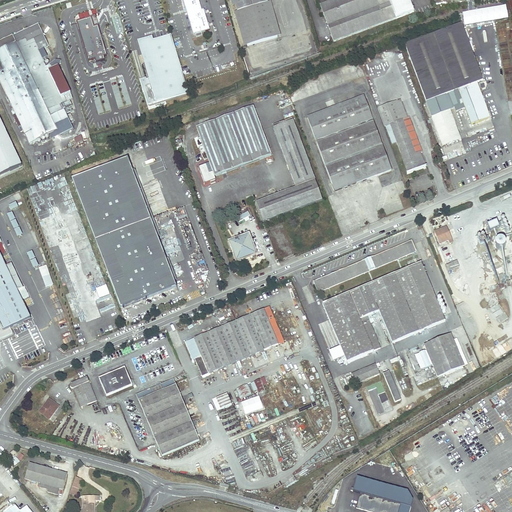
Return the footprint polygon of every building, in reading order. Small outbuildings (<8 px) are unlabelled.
[(182,0),(194,35),(196,34),(197,37),(203,35),(202,32),(211,30),(204,9),(202,10),(198,0),(182,0)] [(233,0),(247,46),(277,37),(265,0),(233,0)] [(330,0),(319,4),(321,9),(323,9),(324,11),(322,12),(324,15),(327,14),(334,34),(331,35),(333,42),(395,18),(396,19),(413,12),(408,0),(330,0)] [(327,14),(324,15),(331,35),(334,34),(327,14)] [(93,26),(90,18),(78,21),(90,59),(96,57),(97,61),(104,59),(103,55),(106,54),(97,26),(94,27),(93,26)] [(437,45),(465,35),(461,23),(433,34),(437,45)] [(0,82),(24,135),(31,132),(35,141),(57,131),(54,126),(68,119),(60,104),(62,103),(62,102),(65,101),(63,97),(65,102),(72,99),(69,94),(70,93),(57,67),(52,69),(47,71),(45,67),(44,64),(41,59),(40,56),(38,51),(42,49),(48,46),(38,24),(23,31),(26,38),(0,49),(0,82)] [(23,31),(0,41),(0,49),(26,38),(23,31)] [(433,34),(404,44),(426,101),(448,93),(450,97),(456,94),(437,45),(433,34)] [(437,45),(456,94),(459,93),(471,124),(489,117),(476,82),(482,80),(465,35),(437,45)] [(152,40),(146,42),(148,50),(150,57),(143,59),(149,78),(150,83),(140,86),(146,105),(188,93),(171,36),(164,38),(153,41),(152,40)] [(152,38),(138,42),(141,52),(148,50),(146,42),(152,40),(152,38)] [(334,191),(391,170),(363,96),(307,117),(334,191)] [(406,119),(400,100),(395,102),(402,120),(406,119)] [(395,102),(377,108),(384,127),(386,126),(393,145),(397,143),(408,172),(425,166),(420,153),(422,153),(409,118),(406,119),(402,120),(395,102)] [(207,159),(208,162),(209,164),(198,168),(204,185),(215,180),(214,177),(271,156),(253,107),(196,129),(203,146),(199,148),(203,160),(207,159)] [(450,109),(431,116),(442,146),(461,139),(450,109)] [(0,175),(21,166),(0,120),(0,175)] [(256,203),(259,213),(263,222),(322,200),(292,121),(273,128),(295,188),(256,203)] [(76,143),(83,141),(81,135),(74,138),(76,143)] [(108,275),(163,253),(127,158),(71,179),(108,275)] [(9,205),(12,210),(18,207),(16,202),(9,205)] [(248,211),(237,217),(239,221),(250,214),(248,211)] [(13,212),(8,213),(16,237),(22,235),(13,212)] [(249,216),(238,222),(240,225),(251,219),(249,216)] [(497,223),(487,227),(490,232),(499,229),(497,223)] [(446,227),(434,232),(439,244),(448,241),(449,244),(453,242),(446,227)] [(248,235),(239,239),(229,242),(237,261),(256,254),(248,235)] [(501,240),(500,240),(499,240),(497,241),(497,242),(496,242),(495,244),(495,245),(495,246),(495,247),(496,248),(497,249),(498,250),(499,250),(500,250),(502,250),(503,249),(504,248),(504,247),(505,246),(505,245),(505,244),(504,243),(503,242),(502,241),(501,240)] [(415,252),(411,241),(313,283),(317,293),(415,252)] [(30,260),(35,258),(32,251),(27,253),(30,260)] [(31,319),(0,253),(0,339),(13,334),(10,328),(31,319)] [(163,253),(108,275),(120,308),(176,287),(163,253)] [(418,258),(410,262),(412,267),(420,263),(418,258)] [(456,261),(445,265),(447,271),(459,266),(456,261)] [(379,312),(386,327),(392,343),(445,321),(420,263),(412,267),(322,305),(326,313),(347,363),(381,348),(367,317),(379,312)] [(46,287),(53,285),(47,265),(39,267),(46,287)] [(276,325),(269,308),(194,339),(201,357),(200,357),(193,340),(186,342),(193,360),(194,359),(201,377),(277,345),(270,327),(276,325)] [(346,363),(325,313),(321,315),(333,344),(326,347),(335,368),(346,363)] [(277,345),(283,343),(276,325),(270,327),(277,345)] [(437,377),(450,372),(464,366),(458,352),(464,349),(457,332),(424,345),(437,377)] [(496,356),(505,353),(502,345),(493,349),(496,356)] [(152,356),(129,365),(134,378),(155,370),(169,364),(164,351),(155,355),(158,360),(152,363),(151,362),(154,360),(152,356)] [(379,374),(377,370),(375,365),(352,374),(356,384),(379,374)] [(125,369),(99,379),(106,397),(132,387),(125,369)] [(400,400),(394,385),(389,371),(383,374),(394,402),(400,400)] [(72,389),(73,389),(81,408),(96,401),(87,378),(70,385),(70,386),(70,388),(71,388),(71,389),(72,389)] [(260,379),(253,382),(258,394),(265,391),(260,379)] [(199,441),(173,380),(136,395),(162,457),(199,441)] [(251,395),(247,385),(236,389),(240,399),(251,395)] [(228,393),(213,398),(216,410),(231,405),(228,393)] [(49,419),(58,407),(49,399),(39,412),(49,419)] [(244,407),(255,403),(253,399),(243,403),(244,407)] [(30,482),(32,483),(33,481),(38,483),(38,485),(41,486),(42,484),(48,486),(47,490),(47,492),(57,495),(59,489),(62,490),(67,474),(29,464),(25,479),(30,481),(30,482)] [(76,496),(82,479),(76,477),(70,493),(76,496)] [(408,490),(357,477),(353,490),(361,492),(357,508),(371,511),(409,511),(413,499),(408,490)] [(93,511),(94,511),(95,511),(95,501),(97,501),(97,496),(85,496),(85,501),(83,501),(83,511),(93,511)]
